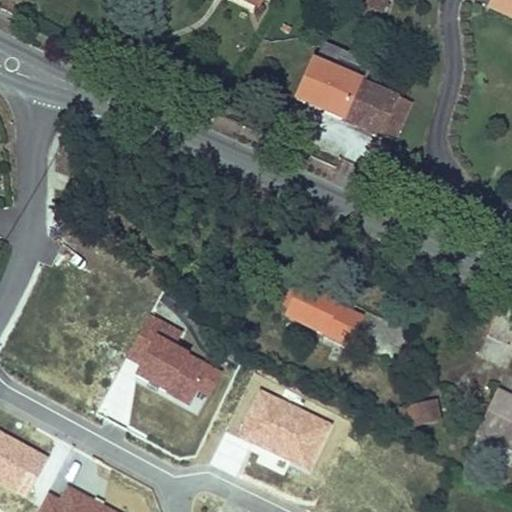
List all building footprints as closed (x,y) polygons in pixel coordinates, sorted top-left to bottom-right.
[(380,24),(390,0),(341,0),(339,6),(380,24)] [(511,0),(490,0),(486,8),(511,20),(511,0)] [(399,100),(400,98),(366,84),(374,65),(324,44),(316,62),(313,61),(295,104),(381,141),(383,136),(396,142),(411,105),(399,100)] [(364,330),(307,306),(304,312),(293,308),(287,322),(297,327),(293,336),(352,359),(364,330)] [(184,333),(151,315),(127,359),(142,367),(135,381),(200,415),(223,373),(176,348),(184,333)] [(405,327),(372,321),(368,345),(401,351),(405,327)] [(488,343),(483,355),(501,362),(506,350),(488,343)] [(334,426),(260,391),(237,440),(311,475),(334,426)] [(475,443),(511,459),(511,406),(497,400),(475,443)] [(401,417),(403,437),(439,433),(437,413),(401,417)] [(39,511),(113,511),(67,487),(59,501),(48,496),(39,511)]
